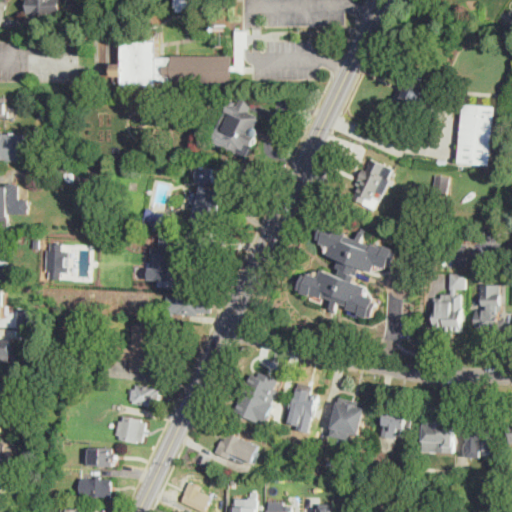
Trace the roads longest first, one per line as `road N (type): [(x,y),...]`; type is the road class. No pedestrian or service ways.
road 1 (secondary): [(154,478),(381,0)]
road 2 (residential): [(511,376),(405,372),(225,329)]
